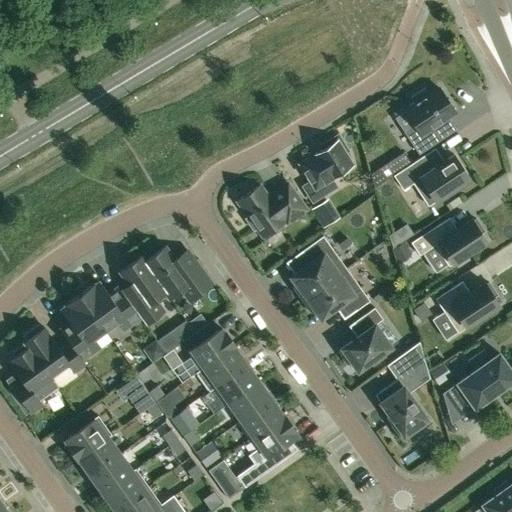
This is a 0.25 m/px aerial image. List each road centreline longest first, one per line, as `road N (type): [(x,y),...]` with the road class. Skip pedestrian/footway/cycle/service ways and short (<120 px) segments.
road 1 (residential): [(407,511),(192,198)]
road 2 (residential): [(192,198),(215,171),(375,82),(393,62)]
road 3 (tertiary): [(0,159),(200,39)]
road 4 (residential): [(0,308),(55,256),(161,204),(192,198)]
road 5 (residential): [(511,439),(407,511)]
